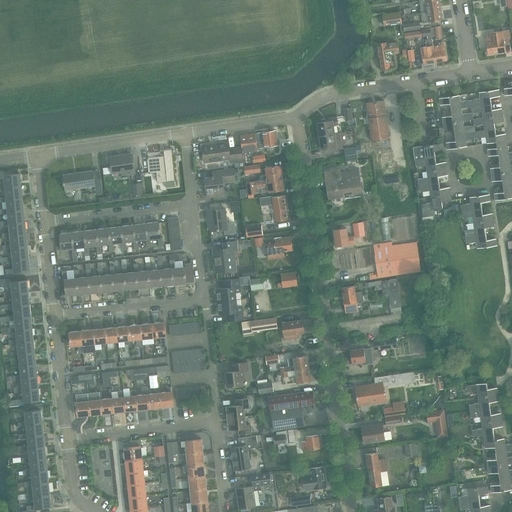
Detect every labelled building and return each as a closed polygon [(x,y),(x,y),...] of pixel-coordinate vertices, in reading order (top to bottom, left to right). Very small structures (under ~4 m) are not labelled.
[(430,0),(420,1),(421,12),(441,9),(439,0),(430,0)] [(441,9),(421,12),(423,22),(429,21),(442,19),(441,9)] [(382,14),(384,25),(402,22),(400,11),(382,14)] [(404,27),(405,30),(420,28),(420,23),(419,22),(404,24),(404,27)] [(427,36),(428,39),(432,38),(436,38),(436,39),(443,38),(442,25),(431,27),(431,29),(405,33),(404,33),(405,39),(427,36)] [(505,44),(511,43),(509,30),(503,31),(485,33),(488,54),(506,52),(505,44)] [(432,38),(428,39),(426,39),(427,46),(421,47),(424,63),(435,62),(432,42),(432,38)] [(397,67),(395,53),(399,52),(398,41),(388,42),(388,41),(377,43),(378,53),(379,53),(382,70),(391,69),(391,68),(397,67)] [(440,41),(432,42),(435,62),(447,60),(444,41),(442,42),(440,41)] [(412,49),(406,50),(406,55),(407,60),(407,61),(408,61),(412,60),(413,60),(414,60),(412,49)] [(363,53),(363,57),(357,58),(359,68),(370,66),(368,53),(363,53)] [(358,67),(349,69),(350,75),(353,75),(359,74),(358,67)] [(480,99),(470,100),(471,107),(491,103),(490,97),(500,96),(499,89),(479,92),(480,99)] [(450,103),(451,110),(462,108),(471,107),(470,100),(461,101),(460,95),(440,98),(441,105),(450,103)] [(383,100),(366,103),(371,141),(389,138),(383,100)] [(483,117),(502,115),(501,108),(492,110),(491,103),(471,107),(472,113),(473,113),(482,112),(483,117)] [(344,109),(346,120),(353,120),(351,108),(344,109)] [(443,117),(444,124),(463,121),(473,119),(474,119),(473,113),(472,113),(468,113),(463,114),(462,108),(451,110),(452,115),(443,117)] [(485,130),(495,129),(494,123),(503,121),(502,115),(483,117),(477,118),(474,119),(473,119),(474,125),(475,126),(484,124),(485,130)] [(318,124),(319,136),(334,133),(333,126),(338,125),(337,117),(322,120),(322,123),(318,124)] [(454,129),(455,135),(475,132),(477,138),(486,137),(487,143),(497,142),(506,140),(505,134),(496,135),(495,129),(485,130),(484,124),(475,126),(474,125),(464,127),(464,123),(463,121),(444,124),(445,130),(454,129)] [(240,135),(242,147),(243,152),(258,150),(258,148),(278,145),(276,130),(240,135)] [(475,132),(455,135),(456,141),(447,142),(448,149),(467,146),(466,140),(477,138),(475,132)] [(334,133),(319,136),(321,149),(326,148),(326,151),(342,149),(340,133),(334,133)] [(243,152),(242,147),(229,149),(228,142),(202,146),(204,163),(230,159),(231,163),(234,162),(235,167),(243,166),(244,165),(243,161),(244,161),(243,152)] [(423,146),(413,147),(414,154),(415,160),(436,157),(435,151),(444,150),(443,143),(423,146)] [(372,144),(361,145),(362,153),(362,154),(373,152),(372,144)] [(356,148),(344,150),(345,156),(357,154),(357,153),(362,153),(361,145),(356,146),(356,148)] [(382,164),(393,163),(393,146),(381,147),(382,164)] [(499,154),(499,160),(510,159),(511,158),(511,152),(508,153),(507,146),(498,148),(488,149),(489,156),(499,154)] [(164,156),(147,158),(149,173),(157,172),(158,182),(175,181),(171,149),(164,150),(164,156)] [(112,172),(128,170),(129,175),(135,174),(134,169),(132,154),(131,154),(110,157),(111,167),(112,172)] [(265,154),(252,156),(253,162),(266,161),(265,154)] [(426,165),(427,171),(447,168),(446,162),(437,163),(436,157),(415,160),(416,166),(426,165)] [(491,168),(492,175),(511,172),(511,171),(511,164),(510,165),(510,159),(499,160),(500,167),(491,168)] [(243,166),(245,174),(261,172),(260,169),(259,164),(243,166)] [(246,182),(246,183),(283,178),(281,166),(265,168),(266,175),(259,176),(260,180),(246,182)] [(349,170),(349,172),(341,173),(340,170),(325,172),(326,182),(328,181),(331,198),(344,196),(344,192),(352,191),(352,193),(362,192),(358,168),(349,170)] [(418,179),(419,185),(439,182),(438,176),(448,175),(447,168),(427,171),(428,178),(418,179)] [(223,182),(235,180),(234,173),(234,169),(216,170),(217,176),(205,178),(207,198),(224,196),(223,182)] [(63,175),(64,182),(63,183),(63,185),(65,185),(65,190),(95,186),(96,194),(103,193),(99,170),(93,171),(63,175)] [(502,180),(503,186),(511,184),(511,174),(511,172),(492,175),(492,181),(502,180)] [(5,187),(21,185),(20,173),(4,175),(5,185),(0,185),(0,189),(6,189),(5,187)] [(283,178),(246,183),(248,195),(257,194),(256,188),(268,187),(269,192),(284,190),(283,178)] [(430,190),(430,196),(451,194),(450,187),(440,188),(439,182),(419,185),(420,192),(430,190)] [(133,184),(135,197),(142,196),(141,183),(133,184)] [(511,184),(503,186),(504,192),(494,193),(495,200),(511,197),(511,184)] [(7,200),(23,198),(21,185),(5,187),(6,189),(6,197),(0,197),(0,202),(7,201),(7,200)] [(451,194),(430,196),(431,203),(422,204),(424,217),(426,216),(433,215),(435,215),(434,209),(443,208),(442,202),(452,200),(451,194)] [(460,205),(461,211),(481,208),(480,202),(490,201),(489,194),(469,197),(470,203),(460,205)] [(260,198),(261,205),(273,204),(275,222),(289,220),(288,216),(285,196),(273,198),(272,196),(260,198)] [(8,211),(24,210),(23,198),(7,200),(7,201),(8,209),(0,210),(0,213),(0,214),(8,213),(8,211)] [(230,208),(231,212),(240,211),(239,201),(230,202),(230,208)] [(451,207),(449,208),(449,209),(450,214),(460,212),(459,204),(451,205),(451,207)] [(472,216),(473,222),(493,220),(492,213),(482,214),(481,208),(461,211),(462,218),(472,216)] [(208,211),(211,231),(219,230),(224,229),(224,234),(235,233),(235,223),(227,223),(225,209),(208,211)] [(9,223),(25,221),(24,210),(8,211),(8,213),(9,221),(1,221),(1,226),(9,225),(9,223)] [(424,217),(422,217),(423,224),(434,222),(433,215),(426,216),(424,217)] [(464,230),(465,237),(485,233),(484,228),(494,226),(493,220),(473,222),(474,229),(464,230)] [(11,235),(27,233),(25,221),(9,223),(9,225),(10,233),(2,234),(3,238),(11,237),(11,235)] [(159,222),(146,223),(148,240),(151,239),(158,238),(159,247),(164,246),(163,237),(161,237),(159,223),(159,222)] [(353,223),(354,237),(365,236),(363,222),(353,223)] [(146,223),(134,225),(136,241),(138,241),(146,240),(147,248),(151,248),(151,239),(148,240),(146,223)] [(134,225),(122,226),(124,242),(126,242),(133,241),(134,250),(139,249),(138,241),(136,241),(134,225)] [(262,225),(244,227),(246,238),(251,237),(263,235),(262,225)] [(122,226),(109,228),(111,244),(113,244),(121,243),(122,251),(127,251),(126,242),(124,242),(122,226)] [(109,228),(97,229),(99,246),(101,245),(109,244),(110,253),(115,252),(113,244),(111,244),(109,228)] [(97,229),(85,231),(87,247),(89,247),(97,246),(98,254),(102,254),(101,245),(99,246),(97,229)] [(334,230),(336,247),(337,247),(338,249),(342,248),(341,246),(355,244),(354,236),(348,237),(346,229),(334,230)] [(85,231),(72,232),(75,249),(77,248),(84,248),(85,256),(90,255),(89,247),(87,247),(85,231)] [(75,249),(72,232),(60,234),(62,250),(72,249),(73,262),(78,261),(77,248),(75,249)] [(12,247),(28,244),(27,233),(11,235),(11,237),(12,245),(3,246),(4,250),(12,249),(12,247)] [(485,233),(465,237),(466,243),(476,242),(477,248),(497,245),(496,238),(486,240),(485,233)] [(254,238),(255,247),(264,246),(262,237),(254,238)] [(268,250),(267,250),(268,259),(284,257),(283,252),(283,251),(293,250),(291,241),(291,237),(282,239),(282,237),(274,238),(275,243),(267,244),(268,250)] [(224,243),(225,251),(221,251),(221,249),(213,250),(215,273),(236,270),(234,251),(238,250),(237,241),(224,243)] [(373,244),(378,278),(421,271),(417,242),(392,245),(391,242),(373,244)] [(5,262),(13,261),(13,259),(29,257),(28,244),(12,247),(12,249),(13,256),(5,257),(5,262)] [(364,254),(338,258),(340,276),(367,272),(364,254)] [(13,259),(13,261),(14,268),(6,269),(7,274),(15,273),(15,271),(31,270),(29,257),(13,259)] [(173,268),(175,284),(187,283),(185,267),(175,268),(175,260),(170,260),(171,269),(173,268)] [(161,270),(163,285),(175,284),(173,268),(171,269),(164,269),(163,261),(162,261),(158,261),(159,270),(161,270)] [(149,271),(151,287),(163,285),(161,270),(159,270),(151,271),(151,262),(150,262),(146,262),(147,271),(149,271)] [(138,272),(140,288),(151,287),(149,271),(147,271),(146,271),(139,272),(139,263),(134,264),(135,272),(138,272)] [(125,273),(127,289),(140,288),(138,272),(135,272),(127,273),(126,264),(122,265),(123,274),(125,273)] [(114,274),(115,290),(127,289),(125,273),(123,274),(115,274),(115,266),(113,266),(110,266),(111,275),(114,274)] [(101,276),(103,292),(115,290),(114,274),(111,275),(103,276),(103,267),(98,267),(99,276),(101,276)] [(241,269),(242,277),(257,275),(256,267),(241,269)] [(89,277),(91,293),(103,292),(101,276),(99,276),(98,276),(92,277),(91,268),(90,268),(86,269),(87,277),(89,277)] [(74,270),(75,278),(77,278),(79,294),(91,293),(89,277),(87,277),(80,278),(79,269),(78,269),(74,270)] [(67,270),(62,271),(63,280),(65,279),(67,295),(79,294),(77,278),(75,278),(68,279),(67,270)] [(281,274),(283,287),(297,285),(295,272),(281,274)] [(263,289),(262,277),(250,278),(251,290),(263,289)] [(271,277),(262,277),(263,289),(269,289),(271,289),(271,277)] [(380,280),(364,282),(365,287),(375,285),(375,290),(382,289),(383,298),(389,297),(391,315),(402,313),(397,278),(390,279),(386,280),(380,281),(380,280)] [(217,289),(218,301),(236,299),(236,293),(241,292),(240,279),(223,280),(224,288),(217,289)] [(5,297),(13,296),(13,294),(29,292),(28,280),(12,282),(12,283),(13,292),(4,293),(5,297)] [(345,307),(346,313),(358,311),(357,302),(363,302),(363,301),(362,295),(362,291),(355,292),(355,286),(342,288),(345,307)] [(6,309),(14,308),(14,306),(30,304),(29,292),(13,294),(13,296),(14,304),(6,305),(6,309)] [(236,299),(218,301),(219,314),(226,314),(227,322),(244,320),(243,306),(237,307),(236,299)] [(8,321),(16,320),(15,318),(32,316),(30,304),(14,306),(14,308),(15,316),(7,317),(8,321)] [(9,333),(17,332),(17,330),(33,328),(32,316),(15,318),(16,320),(16,328),(8,329),(9,333)] [(251,321),(252,332),(277,328),(277,323),(276,317),(254,321),(251,321)] [(304,332),(302,320),(282,323),(285,339),(298,337),(298,333),(304,332)] [(251,321),(242,322),(243,334),(252,333),(252,332),(251,321)] [(164,322),(152,323),(154,338),(160,337),(161,345),(167,344),(164,322)] [(152,323),(140,324),(142,339),(154,338),(152,323)] [(140,324),(128,326),(130,340),(136,339),(137,347),(143,347),(142,339),(140,324)] [(128,326),(117,327),(119,341),(124,341),(125,345),(131,344),(130,340),(128,326)] [(117,327),(105,328),(107,342),(119,341),(117,327)] [(10,345),(18,344),(17,341),(34,339),(33,328),(17,330),(17,332),(17,339),(9,340),(10,345)] [(105,328),(93,329),(94,344),(101,343),(101,347),(107,347),(107,342),(105,328)] [(93,329),(81,330),(83,345),(89,344),(89,349),(95,348),(94,344),(93,329)] [(83,345),(81,330),(69,332),(71,346),(77,345),(78,354),(84,353),(83,345)] [(11,357),(19,356),(19,354),(35,352),(34,339),(17,341),(18,344),(19,351),(11,352),(11,357)] [(373,342),(374,350),(397,347),(396,339),(373,342)] [(351,350),(353,364),(365,362),(366,364),(373,363),(371,348),(364,349),(364,348),(351,350)] [(13,369),(20,368),(20,365),(37,363),(35,352),(19,354),(19,356),(20,363),(12,364),(13,369)] [(220,353),(217,358),(222,362),(226,357),(220,353)] [(76,364),(94,363),(94,358),(87,359),(86,354),(75,355),(76,364)] [(266,356),(267,364),(279,363),(278,355),(266,356)] [(280,367),(281,372),(309,368),(307,355),(293,357),(294,365),(280,367)] [(14,381),(22,380),(22,377),(38,375),(37,363),(20,365),(20,368),(21,375),(13,376),(14,381)] [(226,373),(228,387),(243,386),(242,381),(245,380),(244,372),(248,371),(247,363),(233,365),(234,372),(226,373)] [(156,367),(157,372),(158,377),(170,375),(169,365),(156,367)] [(309,368),(281,372),(282,377),(292,376),(293,383),(296,382),(297,383),(311,381),(309,368)] [(15,393),(23,392),(23,389),(39,388),(38,375),(22,377),(22,380),(23,387),(15,388),(15,393)] [(356,387),(358,406),(385,402),(382,383),(391,382),(390,376),(375,378),(376,384),(356,387)] [(257,384),(259,394),(274,391),(272,381),(268,382),(257,384)] [(477,391),(478,396),(497,394),(497,388),(487,389),(487,383),(466,385),(467,392),(477,391)] [(142,394),(136,395),(137,409),(149,408),(148,394),(147,386),(141,387),(142,394)] [(154,393),(148,394),(149,408),(161,407),(159,393),(159,387),(154,388),(154,393)] [(23,389),(23,392),(24,399),(16,400),(16,405),(24,404),(24,402),(41,400),(39,388),(23,389)] [(130,396),(124,396),(126,411),(137,409),(136,395),(135,390),(130,391),(130,396)] [(171,391),(159,393),(161,407),(173,405),(171,391)] [(269,397),(271,410),(301,405),(301,406),(314,404),(312,391),(299,393),(274,397),(269,397)] [(99,392),(88,393),(90,415),(102,413),(99,392)] [(100,392),(99,392),(102,413),(114,412),(112,398),(101,399),(100,395),(100,392)] [(90,415),(88,393),(76,394),(76,402),(78,416),(90,415)] [(469,404),(470,410),(490,408),(489,402),(498,401),(497,394),(478,396),(479,403),(469,404)] [(124,396),(112,398),(114,412),(126,411),(124,396)] [(440,396),(432,405),(436,408),(444,407),(445,407),(444,399),(440,396)] [(227,407),(228,419),(248,416),(247,408),(249,408),(248,399),(236,400),(236,406),(227,407)] [(301,405),(271,410),(274,430),(293,428),(304,426),(301,406),(301,405)] [(392,407),(384,408),(385,417),(405,414),(404,406),(392,407)] [(480,416),(481,422),(501,419),(500,413),(491,414),(490,408),(470,410),(471,418),(480,416)] [(444,409),(427,412),(428,422),(435,421),(437,438),(448,436),(447,427),(446,420),(445,416),(444,409)] [(18,427),(27,426),(27,424),(42,422),(41,410),(25,412),(26,422),(18,422),(18,427)] [(248,416),(228,419),(229,430),(238,429),(239,435),(251,434),(250,424),(249,425),(248,416)] [(385,418),(386,425),(400,423),(399,416),(385,418)] [(501,419),(481,422),(482,428),(473,430),(473,437),(487,435),(493,434),(493,427),(502,426),(501,419)] [(20,440),(28,439),(28,436),(44,434),(42,422),(27,424),(27,426),(27,434),(19,435),(20,440)] [(362,428),(364,443),(385,440),(382,425),(362,428)] [(273,436),(274,444),(295,441),(294,434),(294,435),(293,429),(276,432),(276,435),(273,436)] [(21,451),(29,450),(29,448),(45,446),(44,434),(28,436),(28,439),(29,445),(20,446),(21,451)] [(238,438),(239,447),(231,448),(235,470),(250,467),(248,448),(258,447),(257,442),(261,441),(260,435),(239,438),(238,438)] [(301,442),(303,451),(321,449),(319,435),(306,437),(306,441),(301,442)] [(495,447),(496,453),(511,450),(511,443),(505,445),(504,438),(494,440),(484,441),(485,448),(495,447)] [(186,447),(186,453),(203,452),(201,439),(185,441),(181,442),(182,448),(186,447)] [(124,450),(125,460),(142,458),(141,446),(140,446),(139,440),(129,441),(130,447),(124,448),(124,450)] [(167,443),(168,455),(178,454),(177,442),(167,443)] [(405,444),(407,456),(417,454),(415,442),(405,444)] [(22,463),(30,462),(30,460),(46,458),(45,446),(29,448),(29,450),(30,457),(21,458),(22,463)] [(163,447),(153,448),(154,457),(164,457),(163,447)] [(497,459),(487,460),(488,467),(508,464),(511,463),(511,456),(507,457),(506,451),(496,453),(497,459)] [(186,453),(188,466),(204,464),(203,452),(186,453)] [(366,454),(370,488),(389,485),(385,459),(378,459),(377,453),(366,454)] [(23,475),(32,474),(31,472),(48,470),(46,458),(30,460),(30,462),(31,469),(23,470),(23,475)] [(125,460),(127,473),(143,471),(142,458),(125,460)] [(188,472),(189,478),(205,476),(204,464),(188,466),(183,466),(184,472),(188,472)] [(498,472),(499,478),(511,476),(511,469),(508,470),(508,464),(488,467),(489,473),(498,472)] [(302,471),(305,490),(326,487),(323,467),(310,469),(302,471)] [(26,487),(33,486),(33,484),(49,482),(48,470),(31,472),(32,474),(32,481),(24,482),(25,487),(26,487)] [(143,471),(127,473),(128,484),(145,483),(144,476),(148,476),(148,471),(143,471)] [(254,486),(236,489),(239,509),(251,507),(255,507),(253,491),(262,490),(261,486),(272,484),(270,472),(252,475),(254,486)] [(189,478),(190,490),(207,488),(205,476),(189,478)] [(511,476),(499,478),(500,484),(491,486),(492,492),(511,490),(510,483),(511,483),(511,476)] [(27,494),(17,495),(18,500),(26,499),(34,498),(34,495),(50,494),(49,482),(33,484),(33,486),(26,487),(27,494)] [(128,484),(129,497),(146,496),(145,483),(128,484)] [(458,497),(459,503),(479,500),(479,494),(488,493),(487,486),(475,488),(468,489),(468,495),(458,497)] [(190,490),(192,503),(208,501),(207,488),(190,490)] [(34,495),(34,498),(35,505),(27,506),(27,510),(21,511),(36,511),(36,508),(52,506),(50,494),(34,495)] [(310,495),(291,497),(292,506),(311,504),(310,495)] [(129,497),(131,510),(147,508),(146,496),(129,497)] [(374,510),(374,511),(395,511),(395,508),(393,508),(391,497),(378,499),(380,510),(374,510)] [(470,508),(470,511),(489,511),(491,511),(490,505),(480,506),(479,500),(459,503),(460,510),(470,508)] [(192,503),(192,511),(209,511),(208,501),(192,503)]
